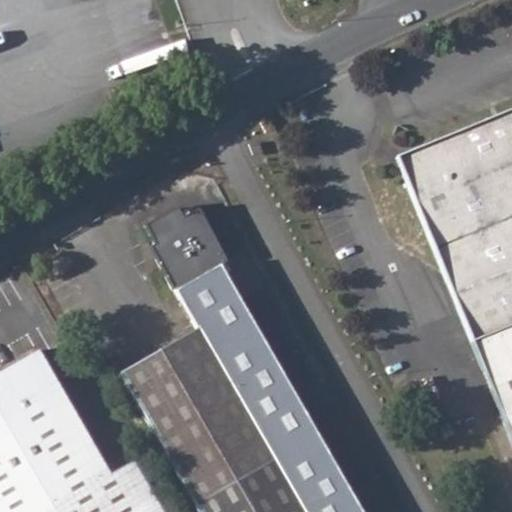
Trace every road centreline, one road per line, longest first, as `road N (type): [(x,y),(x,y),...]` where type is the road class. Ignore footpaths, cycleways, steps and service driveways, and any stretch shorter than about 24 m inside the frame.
road 1 (residential): [(450,0),(301,68),(0,241)]
road 2 (unknown): [(511,70),(339,155),(356,214),(443,384)]
